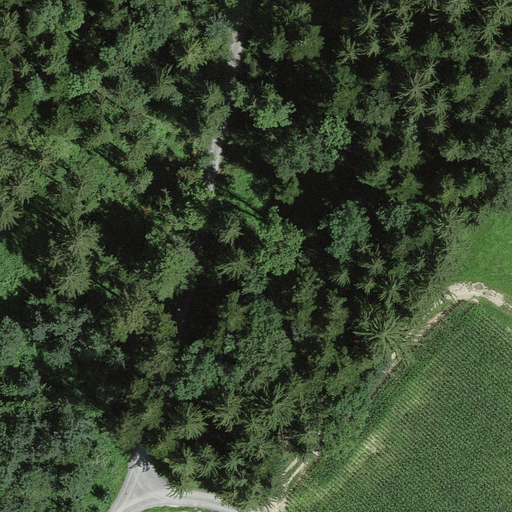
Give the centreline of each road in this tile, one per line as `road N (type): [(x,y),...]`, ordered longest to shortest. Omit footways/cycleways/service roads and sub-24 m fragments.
road 1 (track): [(149,500),(245,0)]
road 2 (track): [(263,511),(441,306),(485,293),(511,309)]
